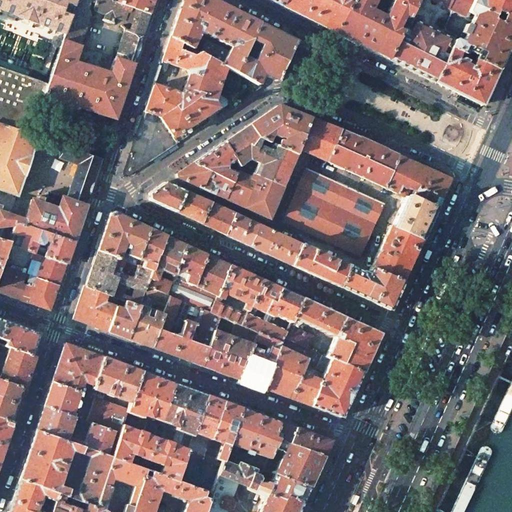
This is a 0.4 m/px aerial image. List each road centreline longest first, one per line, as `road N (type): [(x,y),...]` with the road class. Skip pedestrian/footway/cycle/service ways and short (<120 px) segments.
road 1 (residential): [(112,198),(410,333)]
road 2 (residential): [(54,326),(361,439)]
road 3 (primary): [(390,511),(498,270)]
road 4 (residential): [(285,92),(461,165),(472,177),(467,206)]
road 5 (residential): [(285,92),(268,92),(112,198)]
road 6 (residential): [(165,0),(99,192)]
road 7 (residential): [(479,121),(311,36)]
road 8 (residential): [(54,326),(0,491)]
road 9 (residential): [(99,192),(54,326)]
road 10 (primary): [(460,223),(410,333)]
